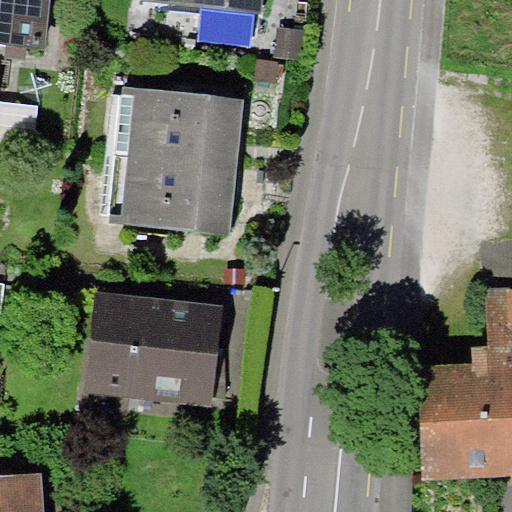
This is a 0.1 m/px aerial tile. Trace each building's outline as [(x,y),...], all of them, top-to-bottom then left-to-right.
[(45,0),(0,0),(0,47),(41,51),(45,0)] [(253,0),(136,0),(136,8),(194,15),(191,36),(249,43),(253,0)] [(302,40),(269,36),(265,62),(253,60),(249,88),(273,91),(276,65),(299,68),(302,40)] [(238,114),(112,97),(94,231),(220,248),(238,114)] [(0,153),(30,158),(35,116),(0,111),(0,153)] [(10,296),(0,294),(0,349),(3,350),(10,296)] [(511,301),(485,303),(488,354),(461,355),(462,371),(412,374),(418,484),(498,479),(499,494),(511,493),(511,301)] [(217,316),(91,303),(81,402),(207,415),(217,316)] [(30,511),(29,481),(0,482),(0,511),(30,511)]
